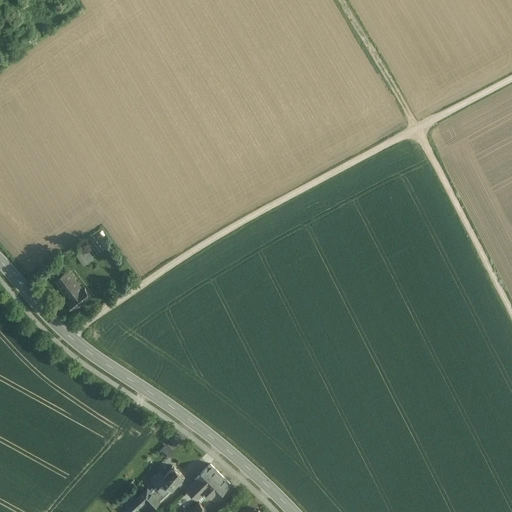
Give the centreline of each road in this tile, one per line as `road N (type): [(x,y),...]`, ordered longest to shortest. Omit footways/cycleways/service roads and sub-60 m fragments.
road 1 (track): [(511,306),(424,131),(416,129),(212,241),(67,336)]
road 2 (tertiary): [(0,262),(67,336),(198,426),(291,511)]
